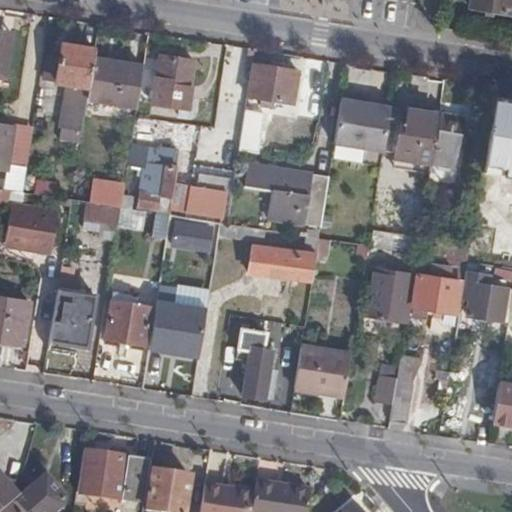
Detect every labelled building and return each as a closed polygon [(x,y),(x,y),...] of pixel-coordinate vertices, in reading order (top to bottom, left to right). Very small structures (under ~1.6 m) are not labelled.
[(511,0),(471,0),(470,6),(509,12),(511,0)] [(11,34),(4,32),(0,57),(8,58),(11,34)] [(93,60),(95,49),(62,45),(60,59),(48,58),(45,80),(69,83),(61,130),(81,133),(87,99),(93,60)] [(244,79),(246,48),(225,47),(223,78),(244,79)] [(151,120),(184,125),(194,63),(159,58),(151,120)] [(137,107),(143,67),(93,60),(87,99),(137,107)] [(299,72),(252,64),(247,96),(293,103),(299,72)] [(360,94),(342,91),(334,143),(383,151),(390,106),(368,103),(359,102),(360,94)] [(359,102),(368,103),(369,95),(360,94),(359,102)] [(440,114),(441,104),(404,99),(403,109),(440,114)] [(511,103),(494,101),(483,167),(511,171),(511,103)] [(396,157),(432,162),(440,114),(403,109),(396,157)] [(440,114),(432,162),(456,166),(464,118),(440,114)] [(60,141),(80,144),(81,133),(61,130),(60,141)] [(0,132),(0,187),(1,188),(22,191),(26,165),(11,163),(16,134),(0,132)] [(26,165),(31,137),(16,134),(11,163),(26,165)] [(146,153),(138,210),(168,215),(178,149),(163,147),(162,156),(146,153)] [(394,168),(430,173),(432,162),(396,157),(394,168)] [(270,218),(311,224),(321,226),(323,216),(329,179),(250,167),(247,186),(275,190),(270,218)] [(34,180),(32,193),(52,196),(53,183),(34,180)] [(192,185),(189,209),(221,213),(224,190),(192,185)] [(98,190),(96,203),(121,207),(123,194),(98,190)] [(96,203),(86,201),(83,221),(118,227),(121,207),(96,203)] [(58,210),(10,203),(4,246),(51,253),(58,210)] [(321,226),(321,229),(331,230),(333,217),(323,216),(321,226)] [(213,222),(188,218),(188,227),(176,225),(173,245),(185,247),(183,254),(182,262),(203,266),(206,250),(208,251),(213,222)] [(118,227),(83,221),(82,227),(99,230),(98,236),(116,239),(118,227)] [(221,223),(219,234),(264,241),(266,230),(227,224),(221,223)] [(311,224),(309,237),(319,238),(320,239),(321,229),(321,226),(311,224)] [(319,238),(309,237),(306,254),(253,247),(249,271),(312,280),(315,258),(319,238)] [(320,239),(319,238),(315,258),(328,260),(331,240),(320,239)] [(423,243),(422,252),(439,255),(440,246),(423,243)] [(467,262),(470,246),(449,243),(446,258),(452,260),(467,262)] [(173,245),(172,252),(183,254),(185,247),(173,245)] [(142,286),(159,288),(159,286),(163,264),(165,249),(148,246),(142,286)] [(416,306),(415,315),(427,317),(429,308),(434,309),(442,258),(432,256),(422,254),(419,274),(414,273),(414,274),(410,305),(416,306)] [(442,258),(434,309),(459,313),(464,281),(466,271),(467,262),(452,260),(446,258),(442,258)] [(173,266),(163,264),(159,286),(170,288),(173,266)] [(414,274),(414,273),(375,269),(368,314),(407,320),(410,305),(414,274)] [(511,271),(495,269),(494,275),(511,277),(511,271)] [(466,271),(464,281),(473,283),(468,313),(502,318),(507,288),(488,285),(490,275),(466,271)] [(57,288),(49,340),(86,346),(94,295),(57,288)] [(137,295),(135,305),(150,307),(152,297),(137,295)] [(29,303),(0,298),(0,339),(23,343),(29,303)] [(111,301),(106,336),(145,343),(150,307),(135,305),(111,301)] [(206,308),(158,301),(150,350),(198,358),(206,308)] [(264,308),(261,322),(285,325),(288,313),(264,308)] [(264,396),(271,349),(262,347),(263,334),(242,330),(237,358),(249,360),(245,394),(264,396)] [(295,388),(345,395),(352,353),(302,346),(295,388)] [(277,350),(271,349),(264,396),(270,397),(277,350)] [(398,376),(398,380),(412,382),(424,359),(402,356),(400,365),(398,376)] [(382,363),(380,373),(398,376),(400,365),(382,363)] [(394,403),(398,380),(398,376),(380,373),(376,401),(394,403)] [(394,403),(392,419),(405,421),(412,382),(398,380),(394,403)] [(511,383),(500,381),(493,419),(511,422),(511,383)] [(108,455),(83,452),(78,492),(142,500),(148,460),(127,458),(127,456),(125,452),(115,451),(108,455)] [(183,511),(189,478),(153,473),(147,509),(166,511),(183,511)] [(57,511),(63,506),(64,497),(44,475),(19,498),(0,476),(0,511),(57,511)] [(311,488),(255,479),(254,488),(278,492),(279,487),(310,492),(311,488)] [(250,511),(253,493),(203,485),(198,511),(250,511)] [(250,511),(307,511),(310,492),(279,487),(278,492),(254,488),(253,493),(250,511)] [(365,511),(355,500),(351,504),(357,511),(365,511)]
